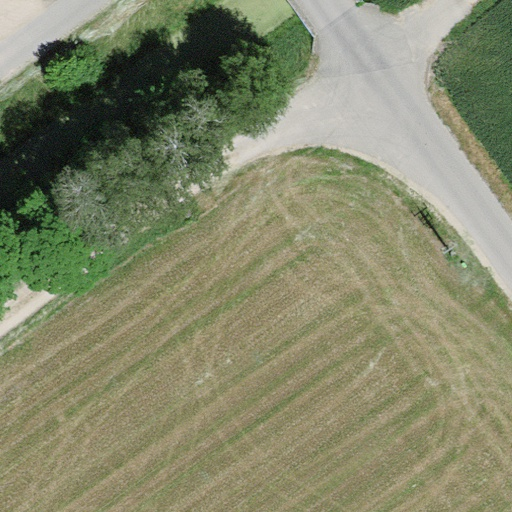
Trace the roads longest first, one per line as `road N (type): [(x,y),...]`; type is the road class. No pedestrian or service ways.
road 1 (track): [(0,347),(483,0)]
road 2 (track): [(317,0),(511,268)]
